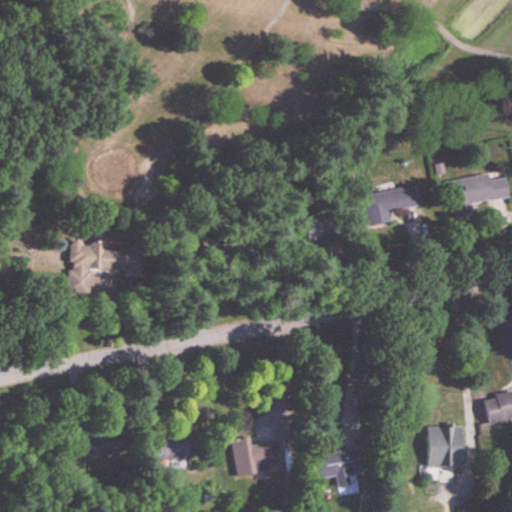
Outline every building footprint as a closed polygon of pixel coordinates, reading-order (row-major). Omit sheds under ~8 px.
[(454,208),(508,200),(505,179),(488,181),(487,175),(450,181),(454,208)] [(388,211),(418,206),(415,187),(362,196),(367,226),(390,222),(388,211)] [(305,240),(317,240),(317,222),(305,222),(305,240)] [(67,294),(88,294),(88,271),(136,271),(137,250),(101,250),(101,240),(68,240),(67,294)] [(218,255),(218,241),(199,241),(199,255),(218,255)] [(511,418),(511,393),(483,398),(487,422),(511,418)] [(427,468),(462,468),(462,427),(427,427),(427,468)] [(79,459),(111,453),(108,434),(76,440),(79,459)] [(149,441),(151,463),(172,461),(172,470),(187,469),(184,438),(149,441)] [(230,441),(236,478),(256,475),(255,464),(279,461),(276,441),(250,445),(249,438),(230,441)] [(313,479),(335,477),(336,486),(358,484),(356,450),(311,454),(313,479)]
